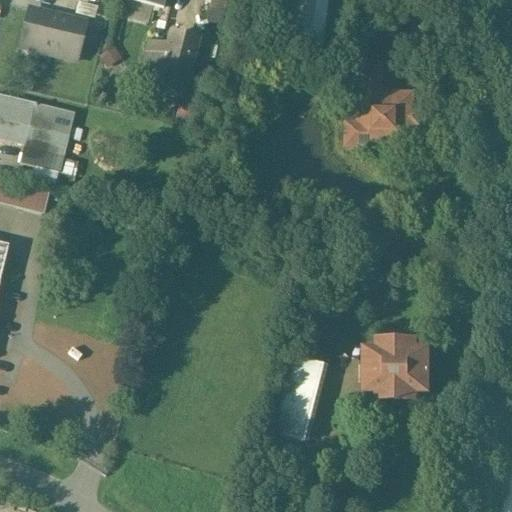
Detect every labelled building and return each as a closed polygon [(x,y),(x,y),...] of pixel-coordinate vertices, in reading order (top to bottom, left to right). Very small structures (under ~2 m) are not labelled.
[(165,0),(123,0),(123,2),(162,12),(165,0)] [(326,0),(286,0),(280,50),(319,56),(326,0)] [(85,26),(31,13),(22,50),(76,63),(85,26)] [(166,50),(147,45),(140,74),(159,79),(155,95),(176,101),(181,102),(187,81),(196,45),(169,38),(166,50)] [(381,66),(364,66),(364,97),(381,97),(381,66)] [(206,86),(187,81),(181,102),(176,101),(175,107),(199,114),(206,86)] [(364,97),(358,97),(357,138),(412,138),(412,126),(417,126),(417,115),(412,115),(412,97),(364,97)] [(33,106),(0,98),(0,143),(23,149),(33,106)] [(74,116),(33,106),(23,149),(18,166),(59,176),(74,116)] [(414,344),(378,344),(378,354),(365,354),(365,395),(378,395),(378,405),(414,405),(414,395),(427,395),(427,354),(414,354),(414,344)] [(325,368),(294,360),(274,436),(305,444),(325,368)] [(511,511),(511,472),(502,511),(511,511)]
